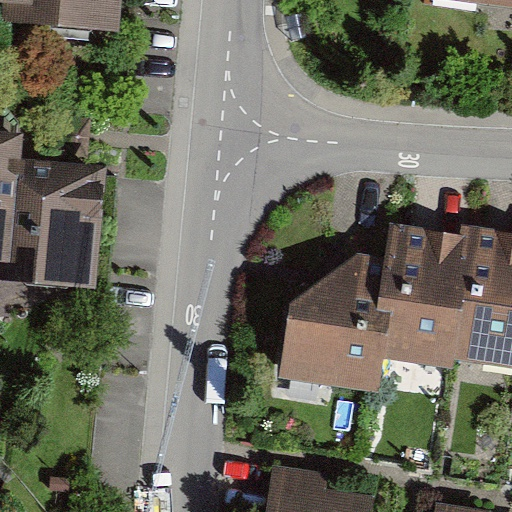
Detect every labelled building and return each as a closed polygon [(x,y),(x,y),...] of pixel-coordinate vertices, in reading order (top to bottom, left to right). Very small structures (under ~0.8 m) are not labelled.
[(0,0),(0,11),(11,12),(10,31),(125,39),(127,0),(0,0)] [(511,0),(439,0),(511,11),(511,0)] [(23,147),(0,145),(0,286),(105,294),(113,178),(22,171),(23,147)] [(455,351),(464,287),(458,286),(466,228),(392,217),(387,250),(380,296),(393,298),(385,349),(454,359),(455,351)] [(511,359),(511,225),(467,219),(466,228),(458,286),(464,287),(455,351),(511,359)] [(385,349),(393,298),(380,296),(387,250),(359,247),(292,290),(280,368),(381,382),(385,349)] [(372,511),(376,489),(328,481),(330,470),(275,461),(266,511),(372,511)] [(437,511),(493,511),(494,507),(439,498),(437,511)]
